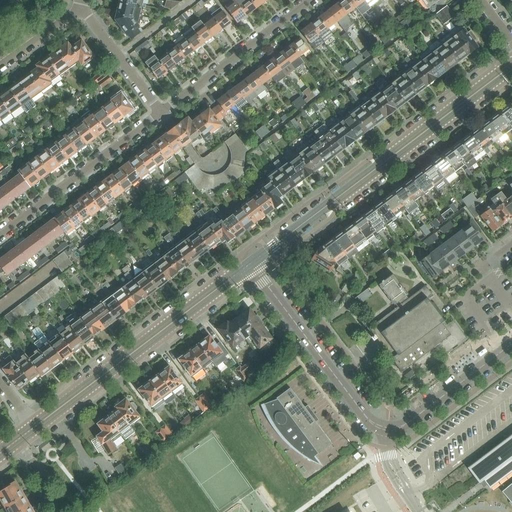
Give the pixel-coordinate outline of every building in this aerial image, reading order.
[(141,4),(142,0),(120,0),(119,3),(141,8),(148,10),(149,7),(144,6),(145,5),(141,4)] [(170,10),(181,2),(167,0),(166,0),(164,8),(170,10)] [(246,17),(238,5),(234,0),(224,8),(228,12),(237,24),(246,17)] [(247,0),(244,0),(243,1),(241,0),(234,0),(238,5),(246,17),(255,10),(247,0)] [(247,0),(255,10),(264,3),(262,0),(247,0)] [(346,15),(355,8),(349,0),(341,0),(337,3),(346,15)] [(440,0),(420,0),(427,9),(428,8),(432,14),(444,5),(440,0)] [(138,20),(141,8),(119,3),(119,4),(117,5),(116,8),(118,10),(117,15),(138,20)] [(337,3),(328,10),(337,22),(344,31),(353,24),(346,15),(337,3)] [(405,12),(411,7),(409,4),(407,6),(404,3),(400,6),(405,12)] [(439,20),(451,11),(447,6),(440,11),(435,15),(439,20)] [(220,9),(211,16),(213,19),(222,30),(231,23),(222,12),(220,9)] [(327,29),(337,22),(328,10),(319,17),(327,29)] [(446,23),(454,16),(451,11),(439,20),(443,25),(446,23)] [(137,23),(138,20),(117,15),(115,20),(116,21),(115,22),(117,25),(119,26),(127,35),(131,40),(142,31),(140,28),(138,30),(137,28),(139,26),(137,23)] [(330,33),(327,29),(319,17),(310,25),(318,36),(319,35),(322,39),(330,33)] [(402,31),(412,24),(407,18),(398,25),(402,31)] [(213,19),(204,26),(213,37),(222,30),(213,19)] [(201,21),(191,28),(191,29),(203,44),(213,37),(204,26),(201,21)] [(310,25),(300,32),(314,49),(323,42),(318,36),(310,25)] [(450,33),(466,55),(469,53),(472,53),(476,50),(476,48),(477,47),(473,43),(477,39),(471,31),(466,34),(464,30),(460,25),(450,33)] [(191,29),(182,35),(186,40),(194,51),(203,44),(191,29)] [(450,33),(449,33),(439,41),(442,44),(456,63),(459,60),(462,61),(466,58),(466,55),(450,33)] [(182,35),(173,42),(176,47),(185,58),(194,51),(186,40),(182,35)] [(390,40),(386,35),(381,39),(385,44),(390,40)] [(299,57),(309,50),(300,38),(291,46),(299,57)] [(379,43),(375,38),(369,43),(373,48),(379,43)] [(76,42),(70,47),(80,61),(83,65),(93,58),(81,42),(78,44),(76,42)] [(139,55),(148,48),(144,43),(135,50),(139,55)] [(57,51),(69,68),(80,61),(70,47),(67,44),(63,47),(61,47),(57,49),(57,51)] [(415,52),(413,49),(409,44),(406,46),(411,53),(414,53),(415,52),(415,51),(415,52)] [(455,63),(456,63),(442,44),(432,52),(446,71),(449,68),(451,69),(455,66),(455,63)] [(290,64),(299,57),(291,46),(281,53),(290,64)] [(167,54),(175,65),(185,58),(176,47),(167,54)] [(371,48),(362,55),(365,59),(374,52),(371,48)] [(387,57),(391,54),(387,49),(383,52),(387,57)] [(423,57),(420,58),(421,60),(435,78),(439,76),(440,77),(445,73),(445,71),(446,71),(432,52),(430,51),(429,49),(422,55),(423,57)] [(47,58),(47,59),(55,71),(59,76),(59,75),(69,68),(57,51),(53,54),(51,54),(47,56),(47,58)] [(281,53),(272,59),(286,77),(295,71),(290,64),(281,53)] [(167,54),(158,61),(166,72),(175,65),(167,54)] [(357,66),(364,61),(359,54),(352,60),(357,66)] [(154,56),(145,63),(157,79),(162,75),(164,76),(167,73),(166,72),(158,61),(154,56)] [(37,66),(38,69),(49,83),(59,76),(55,71),(47,59),(42,62),(41,61),(37,64),(37,66)] [(272,59),(263,66),(271,78),(276,84),(286,77),(272,59)] [(435,79),(435,78),(421,60),(411,68),(425,86),(428,84),(430,85),(435,81),(435,79)] [(347,73),(356,66),(352,61),(343,68),(347,73)] [(368,75),(372,73),(365,65),(362,67),(368,75)] [(271,78),(263,66),(253,73),(262,85),(271,78)] [(424,87),(425,86),(411,68),(405,72),(404,70),(399,74),(401,76),(415,94),(418,91),(420,92),(425,89),(424,87)] [(29,75),(29,76),(41,92),(50,85),(49,83),(38,69),(34,71),(32,71),(29,73),(29,75)] [(107,76),(103,71),(90,80),(94,86),(98,83),(107,76)] [(361,78),(359,75),(357,72),(352,75),(356,81),(361,78)] [(264,87),(262,85),(253,73),(244,80),(257,97),(266,90),(264,87)] [(19,82),(18,83),(30,99),(31,99),(41,92),(29,76),(24,79),(23,78),(19,80),(19,82)] [(111,82),(111,81),(107,76),(98,83),(102,88),(111,82)] [(414,94),(415,94),(401,76),(390,83),(404,102),(408,99),(410,100),(414,97),(414,94)] [(257,97),(244,80),(235,87),(247,103),(249,106),(253,103),(251,100),(257,97)] [(9,89),(8,90),(20,107),(26,114),(36,107),(30,99),(18,83),(14,86),(13,85),(9,88),(9,89)] [(86,83),(82,86),(87,92),(89,90),(90,89),(86,83)] [(404,102),(390,83),(385,88),(382,85),(378,88),(380,91),(394,110),(397,107),(399,108),(404,104),(404,102)] [(235,87),(226,94),(238,110),(247,103),(235,87)] [(308,88),(303,92),(308,99),(304,101),(306,104),(315,97),(311,93),(308,88)] [(336,98),(341,94),(335,88),(331,91),(334,94),(336,98)] [(0,98),(11,113),(20,107),(8,90),(4,93),(2,92),(0,93),(0,98)] [(324,102),(334,94),(331,91),(321,98),(324,102)] [(356,103),(359,100),(352,91),(349,93),(356,103)] [(394,110),(380,91),(370,99),(384,118),(387,115),(389,116),(394,112),(394,110)] [(132,110),(134,109),(122,93),(117,97),(114,93),(108,97),(112,101),(124,117),(127,114),(129,115),(132,113),(132,110)] [(238,110),(226,94),(216,101),(219,105),(215,108),(222,118),(226,115),(225,113),(231,108),(234,113),(238,110)] [(0,119),(1,120),(9,114),(10,114),(11,113),(0,98),(0,119)] [(383,118),(384,118),(370,99),(359,107),(374,125),(377,123),(379,123),(384,120),(383,118)] [(296,100),(291,103),(297,111),(301,107),(296,100)] [(123,118),(124,117),(112,101),(106,105),(102,108),(114,124),(118,121),(120,122),(123,120),(123,118)] [(315,103),(311,106),(316,113),(320,110),(315,103)] [(68,115),(74,110),(71,105),(64,110),(68,115)] [(511,128),(511,127),(511,110),(509,106),(508,106),(506,106),(503,109),(503,110),(499,113),(511,128)] [(373,126),(374,125),(359,107),(349,115),(363,133),(367,131),(368,132),(373,128),(373,126)] [(114,124),(102,108),(96,113),(93,115),(105,131),(108,128),(110,129),(113,127),(114,124)] [(200,116),(200,117),(213,134),(219,129),(220,131),(224,129),(218,121),(222,118),(215,108),(211,111),(204,112),(200,114),(200,116)] [(105,131),(93,115),(90,111),(80,118),(83,122),(95,138),(99,135),(101,136),(104,134),(104,131),(105,131)] [(505,135),(511,130),(511,128),(499,113),(498,114),(497,114),(494,116),(493,117),(489,120),(508,145),(511,142),(505,135)] [(363,133),(349,115),(344,119),(342,116),(337,120),(339,122),(339,123),(353,141),(357,138),(358,139),(363,136),(363,133)] [(194,121),(191,123),(193,124),(194,126),(194,127),(199,134),(202,139),(204,140),(208,137),(213,134),(200,117),(199,117),(197,117),(194,119),(194,121)] [(180,125),(179,125),(183,130),(184,130),(186,132),(186,134),(193,143),(198,140),(199,141),(202,139),(199,134),(194,127),(194,126),(193,124),(191,123),(188,119),(185,121),(183,120),(180,122),(180,125)] [(273,128),(277,124),(273,119),(269,123),(273,128)] [(294,119),(291,122),(296,129),(300,126),(294,119)] [(46,130),(53,124),(50,120),(43,126),(46,130)] [(506,146),(508,145),(489,120),(485,123),(484,123),(481,126),(481,127),(480,127),(493,144),(498,140),(501,143),(503,142),(506,146)] [(95,139),(95,138),(83,122),(78,126),(76,123),(72,126),(74,129),(86,145),(90,142),(92,143),(95,141),(95,139)] [(339,123),(333,127),(330,122),(325,125),(329,130),(343,149),(346,146),(348,147),(353,143),(352,141),(353,141),(339,123)] [(171,131),(170,131),(174,136),(175,137),(177,139),(177,140),(182,147),(184,150),(187,148),(189,147),(193,143),(186,134),(186,132),(184,130),(183,130),(179,125),(177,127),(176,127),(173,129),(171,131)] [(269,132),(264,126),(255,133),(260,139),(269,132)] [(493,144),(480,127),(479,128),(478,128),(475,130),(474,132),(470,135),(483,152),(483,151),(490,159),(493,157),(486,149),(493,144)] [(86,145),(74,129),(65,136),(77,152),(80,150),(82,150),(86,148),(86,145)] [(342,149),(343,149),(329,130),(318,138),(332,156),(336,154),(338,155),(342,151),(342,149)] [(162,138),(166,143),(167,143),(169,145),(168,147),(173,153),(175,155),(180,151),(179,149),(182,147),(177,140),(177,139),(175,137),(174,136),(170,131),(167,134),(165,133),(162,135),(162,138)] [(274,134),(270,138),(275,145),(280,141),(274,134)] [(235,135),(231,138),(225,143),(229,147),(233,144),(239,139),(235,135)] [(473,159),(483,152),(470,135),(466,138),(465,138),(462,140),(461,141),(461,142),(473,159)] [(77,152),(65,136),(55,143),(67,159),(71,157),(73,157),(76,155),(77,152)] [(332,156),(318,138),(316,136),(306,143),(308,146),(322,164),(325,162),(327,163),(332,159),(332,157),(332,156)] [(253,147),(245,137),(240,141),(244,147),(247,151),(253,147)] [(13,138),(3,145),(5,147),(7,151),(17,144),(13,138)] [(154,144),(153,144),(157,149),(159,149),(160,152),(160,153),(165,160),(166,161),(172,157),(170,155),(173,153),(168,147),(169,145),(167,143),(166,143),(162,138),(159,140),(157,139),(154,142),(154,144)] [(244,147),(240,141),(239,139),(233,144),(229,147),(230,151),(244,147)] [(264,152),(268,149),(263,142),(259,145),(264,152)] [(455,146),(451,149),(464,166),(466,169),(467,170),(477,163),(473,159),(461,142),(460,143),(459,142),(456,145),(455,146)] [(67,159),(55,143),(46,150),(58,166),(62,164),(64,164),(67,162),(67,159)] [(322,164),(308,146),(306,143),(296,151),(298,154),(312,172),(315,170),(317,170),(322,167),(322,165),(322,164)] [(145,151),(149,156),(150,156),(152,158),(152,159),(156,166),(158,168),(163,164),(162,162),(165,160),(160,153),(160,152),(159,149),(157,149),(153,144),(150,147),(148,146),(145,148),(145,151)] [(245,153),(247,151),(244,147),(230,151),(231,156),(245,154),(245,153)] [(454,173),(464,166),(451,149),(447,152),(446,152),(443,155),(442,156),(442,157),(454,173)] [(58,166),(46,150),(37,158),(48,173),(52,170),(55,171),(58,169),(58,166)] [(137,155),(137,157),(140,162),(142,162),(143,164),(143,166),(148,172),(149,174),(155,170),(153,168),(156,166),(152,159),(152,158),(150,156),(149,156),(145,151),(142,153),(140,152),(137,155)] [(311,172),(312,172),(298,154),(288,161),(302,180),(305,177),(307,178),(312,175),(311,172)] [(129,163),(128,163),(132,168),(133,168),(135,171),(135,172),(140,179),(141,180),(147,176),(145,174),(148,172),(143,166),(143,164),(142,162),(140,162),(137,157),(134,159),(132,158),(129,160),(129,163)] [(457,177),(454,173),(442,157),(441,157),(439,157),(436,159),(436,161),(432,164),(445,180),(446,180),(449,184),(457,177)] [(48,176),(48,173),(37,158),(31,162),(28,164),(40,180),(43,177),(46,178),(48,176)] [(245,161),(237,160),(231,160),(230,164),(236,166),(246,169),(244,167),(245,161)] [(301,180),(302,180),(288,161),(277,169),(291,188),(295,185),(297,186),(301,182),(301,180)] [(120,169),(120,170),(124,174),(125,175),(127,177),(127,178),(132,185),(133,187),(138,183),(137,181),(140,179),(135,172),(135,171),(133,168),(132,168),(128,163),(126,165),(123,164),(120,167),(120,169)] [(39,181),(40,180),(28,164),(18,171),(20,174),(30,187),(34,184),(36,185),(39,183),(39,181)] [(246,169),(236,166),(230,164),(228,168),(233,171),(240,176),(247,171),(246,169)] [(423,170),(422,171),(434,187),(438,192),(448,184),(445,180),(432,164),(428,167),(427,167),(423,169),(423,170)] [(198,170),(195,165),(185,173),(188,178),(198,170)] [(240,176),(233,171),(228,168),(226,171),(229,175),(234,180),(240,176)] [(291,188),(277,169),(267,177),(268,178),(270,181),(281,196),(284,193),(286,194),(291,190),(291,188)] [(112,176),(115,181),(117,181),(118,183),(118,185),(123,191),(124,193),(130,189),(129,187),(132,185),(127,178),(127,177),(125,175),(124,174),(120,170),(117,172),(115,171),(112,173),(112,176)] [(202,173),(201,173),(198,170),(188,178),(193,184),(202,173)] [(234,180),(229,175),(226,171),(222,174),(225,179),(229,184),(234,180)] [(427,192),(434,187),(422,171),(421,172),(420,172),(412,178),(413,179),(425,195),(428,193),(427,192)] [(175,173),(174,172),(166,178),(169,182),(177,176),(175,173)] [(198,191),(205,175),(202,173),(193,184),(198,191)] [(21,194),(30,187),(20,174),(11,181),(21,194)] [(229,184),(225,179),(222,174),(218,175),(220,181),(222,189),(229,184)] [(207,188),(209,176),(205,175),(198,191),(199,191),(203,188),(207,188)] [(222,189),(220,181),(218,175),(214,176),(214,191),(216,194),(222,189)] [(104,182),(103,182),(107,187),(108,187),(110,189),(110,191),(115,197),(116,199),(121,195),(120,193),(123,191),(118,185),(118,183),(117,181),(115,181),(112,176),(109,178),(107,177),(104,179),(104,182)] [(425,195),(413,179),(412,178),(404,184),(404,186),(403,186),(415,202),(420,198),(421,198),(425,195)] [(11,202),(21,194),(11,181),(2,189),(11,202)] [(283,198),(281,196),(270,181),(260,189),(262,192),(274,209),(282,203),(280,200),(283,198)] [(96,188),(95,188),(99,193),(100,193),(102,195),(102,197),(107,203),(108,205),(113,201),(112,200),(115,197),(110,191),(110,189),(108,187),(107,187),(103,182),(101,184),(98,183),(96,185),(96,188)] [(152,195),(160,189),(158,186),(149,191),(152,195)] [(408,207),(415,202),(403,186),(402,187),(400,186),(397,189),(397,191),(393,194),(405,210),(408,207)] [(87,194),(87,195),(90,199),(92,200),(94,202),(93,203),(98,210),(100,212),(105,208),(103,206),(107,203),(102,197),(102,195),(100,193),(99,193),(95,188),(95,189),(93,190),(90,189),(87,192),(87,194)] [(169,188),(165,191),(172,200),(175,197),(169,188)] [(0,206),(2,209),(11,202),(2,189),(0,189),(0,206)] [(269,212),(274,209),(262,192),(252,199),(263,214),(266,212),(269,212)] [(495,196),(511,218),(511,217),(511,199),(511,197),(506,200),(501,192),(497,195),(495,196)] [(401,213),(405,210),(393,194),(389,197),(387,196),(384,199),(384,200),(383,201),(395,217),(400,213),(401,213)] [(462,200),(466,206),(467,207),(472,204),(475,201),(470,194),(462,200)] [(79,200),(78,201),(82,206),(83,206),(85,208),(85,210),(90,216),(91,218),(96,214),(95,213),(96,212),(98,210),(93,203),(94,202),(92,200),(90,199),(87,195),(84,196),(83,196),(82,196),(79,198),(79,200)] [(511,218),(495,196),(492,199),(490,200),(496,208),(491,212),(501,225),(511,218)] [(480,197),(475,201),(472,204),(467,207),(475,218),(479,215),(474,208),(483,201),(480,197)] [(264,216),(263,214),(252,199),(242,207),(253,222),(256,220),(259,220),(264,216)] [(70,207),(74,212),(75,212),(77,214),(77,216),(82,222),(83,224),(88,221),(87,219),(90,216),(85,210),(85,208),(83,206),(82,206),(78,201),(76,202),(74,201),(71,204),(71,206),(70,207)] [(374,208),(373,208),(385,224),(386,225),(391,221),(396,218),(395,217),(383,201),(379,204),(377,204),(374,206),(374,208)] [(450,206),(455,214),(459,211),(453,204),(450,206)] [(63,212),(62,213),(66,218),(67,218),(69,220),(69,222),(74,229),(75,230),(80,227),(79,225),(82,222),(77,216),(77,214),(75,212),(74,212),(70,207),(68,208),(66,207),(63,210),(63,212)] [(254,224),(253,222),(242,207),(232,214),(243,229),(246,227),(249,228),(254,224)] [(218,217),(221,214),(217,208),(213,211),(218,217)] [(364,216),(375,232),(376,233),(386,225),(385,224),(373,208),(369,212),(367,211),(364,214),(364,216)] [(450,208),(441,215),(444,220),(453,213),(450,208)] [(501,225),(491,212),(488,208),(479,215),(493,232),(500,226),(501,225)] [(55,219),(54,219),(64,232),(67,237),(72,233),(70,231),(74,229),(69,222),(69,220),(67,218),(66,218),(62,213),(60,215),(58,214),(55,216),(55,219)] [(244,231),(243,229),(232,214),(222,222),(233,237),(236,235),(239,235),(244,231)] [(372,234),(375,232),(364,216),(359,219),(357,219),(354,221),(354,223),(365,239),(367,241),(373,236),(372,234)] [(55,239),(64,232),(54,219),(45,226),(55,239)] [(222,222),(221,222),(220,220),(214,225),(213,224),(209,226),(207,224),(220,241),(221,244),(225,241),(226,243),(227,242),(229,243),(232,240),(232,239),(233,238),(234,239),(235,239),(233,237),(222,222)] [(435,220),(431,223),(436,229),(440,226),(435,220)] [(122,221),(112,229),(116,234),(126,227),(122,221)] [(476,231),(479,229),(473,221),(469,223),(471,225),(462,231),(473,246),(474,248),(480,243),(479,242),(482,240),(476,231)] [(102,233),(111,226),(108,223),(100,229),(102,233)] [(344,231),(356,247),(359,251),(369,244),(367,241),(365,239),(354,223),(349,227),(348,227),(344,229),(344,231)] [(216,244),(220,241),(207,224),(204,227),(202,225),(195,231),(209,248),(210,248),(211,248),(217,245),(216,244)] [(426,237),(430,234),(424,225),(420,228),(426,237)] [(45,246),(55,239),(45,226),(35,233),(45,246)] [(94,239),(102,233),(100,229),(92,235),(94,239)] [(205,251),(209,248),(195,231),(185,239),(198,257),(199,256),(201,256),(204,254),(204,252),(205,251)] [(356,247),(344,231),(339,235),(337,234),(334,237),(334,239),(333,239),(345,254),(356,247)] [(470,248),(473,246),(462,231),(454,238),(465,252),(464,252),(466,254),(471,250),(470,248)] [(36,253),(45,246),(35,233),(26,240),(36,253)] [(88,244),(94,239),(92,235),(84,241),(86,244),(88,247),(89,246),(88,244)] [(403,238),(399,242),(403,247),(407,244),(403,238)] [(461,255),(464,252),(465,252),(454,238),(446,244),(457,258),(456,258),(457,260),(463,256),(461,255)] [(197,257),(198,257),(185,239),(174,247),(187,264),(191,262),(192,262),(192,261),(194,262),(197,259),(197,257)] [(324,244),(323,246),(335,262),(338,267),(349,259),(345,254),(333,239),(329,242),(327,242),(324,244)] [(26,260),(36,253),(26,240),(17,247),(26,260)] [(65,243),(64,243),(62,240),(58,243),(60,246),(63,250),(68,247),(65,243)] [(80,253),(88,247),(86,244),(78,250),(80,253)] [(453,261),(456,258),(457,258),(446,244),(438,250),(448,264),(448,265),(449,266),(454,262),(453,261)] [(58,254),(63,250),(60,246),(55,250),(58,254)] [(335,262),(323,246),(319,249),(317,252),(316,252),(312,257),(313,258),(311,261),(312,261),(312,260),(321,265),(320,267),(319,266),(319,267),(329,273),(335,262)] [(17,267),(26,260),(17,247),(7,255),(17,267)] [(184,267),(187,264),(174,247),(164,254),(177,273),(178,272),(180,272),(183,270),(183,268),(184,268),(184,267)] [(445,267),(448,265),(448,264),(438,250),(429,256),(441,272),(446,268),(445,267)] [(441,272),(429,256),(426,252),(414,261),(424,274),(427,271),(432,278),(441,272)] [(68,259),(67,258),(63,253),(53,261),(57,266),(58,267),(68,259)] [(176,273),(177,273),(164,254),(153,262),(166,280),(170,277),(170,278),(171,277),(173,277),(176,275),(176,273)] [(7,275),(17,267),(7,255),(0,259),(0,265),(4,271),(7,275)] [(63,274),(73,266),(68,259),(58,267),(63,274)] [(373,269),(380,264),(377,259),(370,265),(373,269)] [(163,283),(166,280),(153,262),(143,270),(156,288),(157,288),(159,288),(162,286),(162,284),(163,283)] [(368,265),(363,269),(366,274),(371,270),(368,265)] [(132,279),(127,273),(124,268),(121,270),(125,275),(124,275),(129,282),(122,287),(135,304),(136,303),(138,304),(141,302),(141,299),(142,299),(142,298),(145,296),(132,278),(132,279)] [(156,289),(156,288),(143,270),(132,278),(145,296),(149,293),(149,294),(150,293),(152,293),(155,291),(156,289)] [(408,295),(404,290),(392,275),(378,285),(394,306),(395,305),(397,308),(408,299),(406,297),(408,295)] [(60,289),(65,285),(58,277),(53,281),(60,289)] [(59,290),(60,289),(53,281),(48,285),(55,294),(59,291),(59,290)] [(346,294),(351,285),(347,283),(341,291),(346,294)] [(50,298),(55,294),(48,285),(43,289),(50,298)] [(428,300),(433,296),(425,286),(408,299),(397,308),(369,329),(373,334),(378,330),(380,332),(393,349),(388,353),(386,351),(385,351),(401,373),(450,336),(441,324),(444,322),(428,300)] [(135,305),(135,304),(122,287),(111,294),(124,311),(128,309),(129,309),(131,309),(134,307),(135,305)] [(45,302),(50,298),(43,289),(37,293),(45,302)] [(361,303),(370,296),(366,290),(357,297),(361,303)] [(124,311),(111,294),(109,291),(105,294),(107,297),(101,302),(114,320),(115,319),(117,320),(120,317),(120,315),(121,315),(121,314),(124,311)] [(43,303),(45,302),(37,293),(32,297),(39,305),(42,302),(43,303)] [(33,309),(39,305),(32,297),(27,301),(33,309)] [(32,310),(33,309),(27,301),(21,305),(29,314),(33,311),(32,310)] [(101,302),(90,311),(103,328),(107,325),(108,325),(110,325),(113,323),(113,321),(114,320),(101,302)] [(23,318),(29,314),(21,305),(16,309),(23,318)] [(22,319),(23,318),(16,309),(12,312),(18,321),(22,318),(22,319)] [(259,347),(271,339),(249,310),(238,319),(237,319),(250,336),(251,336),(259,347)] [(100,330),(103,328),(90,311),(80,318),(93,336),(94,335),(96,336),(99,334),(99,331),(100,331),(100,330)] [(12,325),(18,321),(12,312),(6,317),(12,325)] [(69,327),(82,344),(83,343),(86,344),(89,341),(89,338),(93,336),(80,318),(75,312),(72,315),(71,315),(73,317),(66,323),(69,327)] [(237,319),(238,319),(236,316),(219,329),(233,349),(250,336),(237,319)] [(61,360),(48,342),(37,327),(32,331),(39,340),(33,344),(38,350),(51,368),(51,367),(54,368),(57,365),(57,362),(61,360)] [(79,346),(82,344),(69,327),(59,335),(72,352),(72,351),(75,352),(78,349),(79,346)] [(68,354),(72,352),(59,335),(48,342),(61,360),(62,359),(65,360),(68,357),(68,354)] [(199,344),(212,362),(223,354),(209,337),(204,340),(203,340),(200,342),(199,344)] [(40,375),(28,358),(17,344),(14,346),(17,351),(16,351),(22,358),(14,363),(28,382),(35,377),(37,378),(40,375)] [(191,350),(189,352),(203,369),(212,362),(199,344),(198,345),(196,345),(193,347),(193,348),(192,349),(192,350),(191,350)] [(281,344),(277,347),(281,352),(285,349),(281,344)] [(47,370),(51,368),(38,350),(28,358),(40,375),(42,377),(47,373),(47,370)] [(189,352),(188,350),(178,358),(192,377),(203,369),(189,352)] [(28,382),(14,363),(5,351),(2,354),(10,364),(3,369),(18,389),(19,388),(20,388),(28,382)] [(248,378),(253,375),(249,363),(241,369),(248,378)] [(182,384),(179,380),(168,365),(157,373),(158,375),(172,393),(182,384)] [(248,378),(241,369),(240,367),(235,370),(244,382),(248,378)] [(412,370),(403,376),(407,380),(415,374),(412,370)] [(171,393),(172,393),(158,375),(155,378),(153,378),(150,380),(150,381),(149,382),(162,400),(166,405),(176,398),(171,393)] [(152,408),(162,400),(149,382),(148,383),(146,383),(143,385),(144,386),(139,390),(152,408)] [(306,407),(305,408),(290,389),(274,401),(264,405),(265,408),(266,411),(268,414),(269,417),(271,420),(272,423),(274,425),(276,428),(277,431),(279,433),(282,437),(283,438),(286,441),(287,443),(290,445),(293,448),(299,453),(303,456),(310,460),(319,465),(320,465),(314,458),(332,445),(316,423),(317,422),(306,407)] [(203,395),(199,398),(208,410),(212,406),(203,395)] [(199,398),(194,401),(203,413),(208,410),(199,398)] [(132,403),(130,404),(126,400),(125,400),(123,400),(120,402),(120,404),(116,407),(117,410),(129,426),(140,418),(135,412),(137,410),(137,408),(134,403),(132,403)] [(109,417),(108,417),(125,439),(134,432),(129,426),(117,410),(114,413),(113,412),(111,412),(109,414),(108,416),(109,417)] [(189,415),(184,419),(188,425),(190,423),(193,421),(189,415)] [(104,432),(97,437),(108,455),(115,451),(116,451),(112,444),(112,443),(122,436),(108,417),(104,420),(103,420),(101,420),(99,422),(99,423),(99,424),(98,425),(104,432)] [(164,425),(160,429),(168,439),(172,436),(173,435),(165,425),(164,425)] [(160,429),(155,432),(162,443),(168,439),(160,429)] [(511,434),(467,468),(479,484),(484,480),(485,483),(486,483),(490,489),(491,489),(488,486),(489,485),(494,483),(498,480),(499,479),(504,477),(510,469),(511,468),(511,434)] [(120,465),(115,468),(119,474),(124,471),(120,465)] [(0,498),(6,508),(24,497),(15,481),(6,487),(7,488),(0,491),(0,498)] [(511,483),(505,489),(502,492),(511,504),(511,483)] [(28,502),(25,497),(24,497),(6,508),(7,511),(22,511),(30,507),(28,502)]
